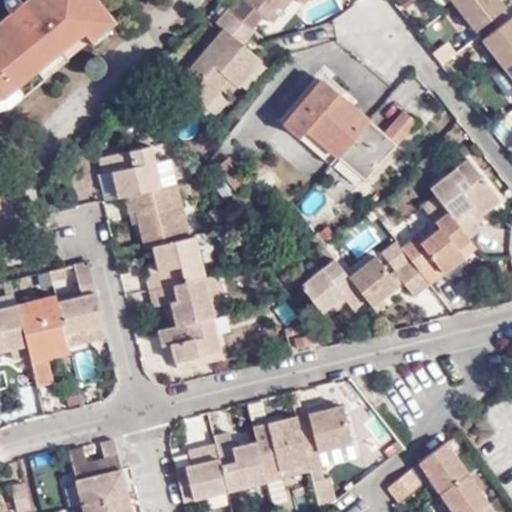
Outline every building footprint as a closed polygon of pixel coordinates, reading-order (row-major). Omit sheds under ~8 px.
[(0,106),(6,104),(20,95),(13,85),(36,66),(44,75),(69,56),(62,48),(84,30),(98,47),(116,30),(93,2),(94,0),(30,0),(26,3),(22,0),(5,0),(5,7),(11,14),(0,23),(0,106)] [(245,0),(233,0),(226,8),(226,9),(228,10),(229,11),(251,30),(252,30),(264,15),(266,18),(282,0),(297,0),(303,4),(306,0),(247,0),(247,1),(245,0)] [(273,24),(294,0),(282,0),(266,18),(273,24)] [(451,0),(459,10),(472,0),(451,0)] [(472,0),(459,10),(479,36),(509,14),(499,0),(472,0)] [(229,11),(228,10),(217,22),(225,30),(187,72),(184,68),(168,87),(200,115),(222,89),(229,79),(238,86),(240,88),(262,61),(243,44),(255,33),(252,30),(251,30),(229,11)] [(511,26),(487,45),(508,71),(511,66),(511,26)] [(13,85),(20,95),(44,75),(36,66),(13,85)] [(230,96),(238,86),(229,79),(222,89),(230,96)] [(343,158),(375,121),(329,80),(289,124),(334,167),(343,158)] [(392,136),(375,121),(343,158),(372,182),(423,125),(411,114),(392,136)] [(122,192),(173,179),(167,156),(153,160),(148,140),(98,154),(101,171),(106,169),(116,167),(117,172),(112,174),(117,193),(122,192)] [(252,183),(231,158),(220,169),(238,194),(252,183)] [(453,214),(472,239),(484,230),(478,223),(503,203),(468,159),(432,187),(440,197),(453,214)] [(116,167),(106,169),(112,194),(117,193),(112,174),(117,172),(116,167)] [(186,232),(173,179),(122,192),(125,206),(132,206),(136,224),(141,244),(140,243),(150,241),(186,232)] [(413,264),(432,287),(481,251),(472,239),(453,214),(440,197),(442,230),(423,244),(418,238),(404,250),(413,264)] [(129,225),(136,224),(132,206),(125,206),(125,207),(129,225)] [(200,271),(189,231),(186,232),(150,241),(153,256),(154,266),(146,267),(141,268),(145,285),(200,271)] [(144,259),(146,267),(154,266),(153,256),(144,259)] [(89,257),(72,260),(78,285),(78,286),(79,295),(56,299),(57,304),(63,328),(104,317),(89,257)] [(369,299),(377,309),(406,284),(419,297),(432,287),(413,264),(396,276),(381,258),(355,278),(369,299)] [(356,309),(369,299),(355,278),(338,260),(302,288),(325,317),(348,300),(356,309)] [(215,268),(200,271),(210,311),(224,307),(215,268)] [(210,311),(200,271),(145,285),(149,301),(169,298),(174,321),(210,311)] [(78,286),(54,291),(54,293),(56,299),(79,295),(78,286)] [(54,293),(54,291),(15,300),(18,311),(57,304),(56,299),(54,293)] [(18,311),(15,300),(0,303),(0,357),(26,351),(18,311)] [(18,311),(26,351),(34,382),(50,378),(44,352),(68,348),(65,338),(63,328),(57,304),(18,311)] [(216,329),(210,311),(174,321),(158,325),(163,341),(171,339),(178,363),(215,354),(207,331),(216,329)] [(107,328),(104,317),(63,328),(65,338),(107,328)] [(207,331),(215,354),(223,352),(216,329),(207,331)] [(299,350),(314,349),(312,338),(297,339),(299,350)] [(76,352),(78,379),(92,378),(90,351),(76,352)] [(309,464),(310,471),(322,468),(318,452),(351,443),(343,405),(326,409),(323,402),(297,407),(298,417),(309,464)] [(190,446),(208,444),(205,417),(186,419),(190,446)] [(258,439),(269,483),(284,480),(282,470),(309,464),(298,417),(254,426),(258,439)] [(227,492),(269,483),(258,439),(234,445),(231,432),(214,436),(215,443),(227,492)] [(117,447),(114,433),(101,437),(104,450),(117,447)] [(127,492),(121,466),(99,472),(94,453),(90,439),(63,445),(78,504),(127,492)] [(446,441),(420,462),(422,464),(447,443),(446,441)] [(191,464),(176,467),(183,502),(227,492),(215,443),(189,449),(191,464)] [(493,511),(447,443),(422,464),(454,511),(493,511)] [(121,466),(117,447),(104,450),(94,453),(99,472),(121,466)] [(350,450),(320,457),(323,466),(352,459),(350,450)] [(387,487),(389,489),(412,472),(410,469),(387,487)] [(412,472),(389,489),(399,502),(420,484),(412,472)] [(30,507),(23,482),(9,486),(15,510),(30,507)] [(131,511),(127,492),(78,504),(79,511),(131,511)]
